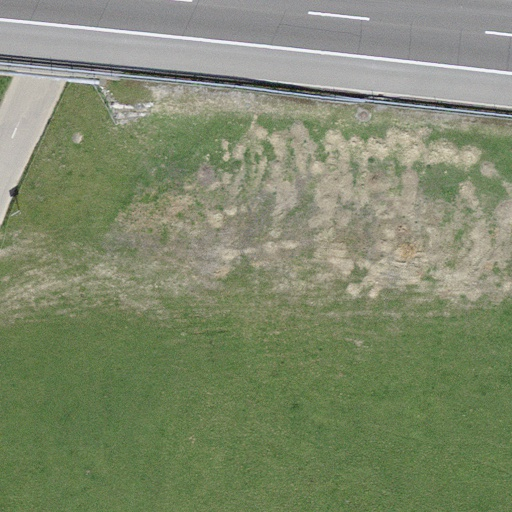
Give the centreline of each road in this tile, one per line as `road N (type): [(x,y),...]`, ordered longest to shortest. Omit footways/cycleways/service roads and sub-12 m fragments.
road 1 (motorway): [(185,0),(511,35)]
road 2 (tertiary): [(74,0),(0,165)]
